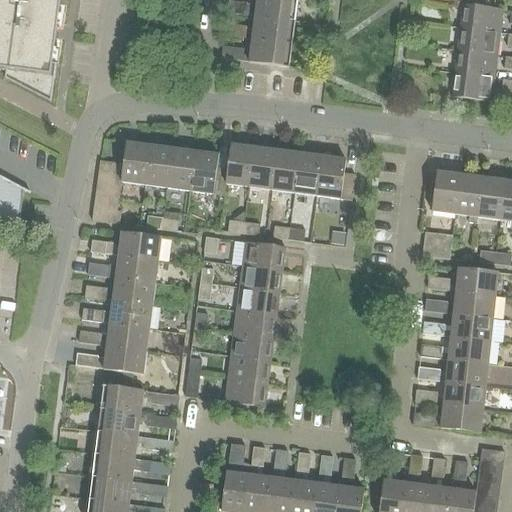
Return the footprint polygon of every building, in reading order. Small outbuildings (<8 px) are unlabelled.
[(60,0),(0,0),(0,70),(5,72),(4,79),(9,78),(48,99),(50,103),(55,61),(53,61),(60,0)] [(228,2),(226,14),(253,18),(294,23),(297,1),(292,0),(255,0),(254,11),(247,11),(248,5),(228,2)] [(462,6),(459,30),(500,35),(503,11),(462,6)] [(225,25),(223,37),(250,41),(291,46),(294,23),(253,18),(251,34),(244,33),(245,28),(225,25)] [(500,35),(459,30),(457,52),(497,57),(500,35)] [(291,46),(250,41),(248,57),(241,56),(242,51),(221,48),(220,59),(248,63),(247,64),(288,69),(291,46)] [(497,57),(457,52),(454,75),(494,80),(497,57)] [(511,59),(505,58),(503,70),(511,70),(511,59)] [(494,80),(454,75),(451,99),(491,104),(494,80)] [(511,82),(502,82),(500,93),(511,94),(511,82)] [(125,143),(122,165),(121,177),(120,183),(143,186),(149,146),(125,143)] [(149,146),(143,186),(166,189),(171,150),(149,146)] [(230,146),(227,171),(225,185),(248,188),(253,149),(230,146)] [(253,149),(248,188),(271,191),(276,152),(253,149)] [(171,150),(166,189),(189,192),(194,153),(171,150)] [(276,152),(271,191),(293,194),(298,155),(276,152)] [(194,153),(189,192),(223,197),(225,185),(227,171),(216,170),(217,156),(194,153)] [(298,155),(293,194),(316,197),(321,158),(298,155)] [(350,202),(354,175),(343,174),(344,161),(321,158),(316,197),(350,202)] [(122,165),(99,162),(97,174),(121,177),(122,165)] [(431,213),(455,216),(460,176),(436,173),(431,213)] [(119,189),(120,183),(121,177),(97,174),(96,186),(119,189)] [(477,225),(477,219),(483,179),(460,176),(455,216),(469,218),(468,224),(477,225)] [(0,220),(17,223),(17,222),(17,221),(21,191),(29,195),(29,194),(0,178),(0,220)] [(483,179),(477,219),(500,222),(505,182),(483,179)] [(511,182),(505,182),(500,222),(511,223),(511,182)] [(94,197),(118,200),(119,189),(96,186),(94,197)] [(116,212),(118,200),(94,197),(93,209),(116,212)] [(120,212),(116,212),(93,209),(91,221),(118,225),(120,212)] [(145,229),(160,231),(162,219),(147,217),(145,229)] [(162,219),(160,231),(176,233),(177,221),(162,219)] [(226,233),(242,235),(243,224),(228,222),(226,233)] [(243,224),(242,235),(257,237),(259,226),(243,224)] [(272,239),(287,241),(289,230),(273,228),(272,239)] [(289,230),(287,241),(302,244),(304,232),(289,230)] [(160,239),(120,233),(118,250),(111,249),(112,244),(91,242),(90,253),(117,257),(157,262),(160,239)] [(331,234),(330,245),(343,247),(345,235),(331,234)] [(451,237),(424,234),(423,246),(450,249),(451,237)] [(205,239),(202,254),(214,256),(217,241),(205,239)] [(241,268),(281,273),(284,250),(245,244),(241,268)] [(422,258),(425,259),(449,261),(450,249),(423,246),(422,258)] [(479,264),(494,266),(496,254),(480,252),(479,264)] [(496,254),(494,266),(510,267),(511,256),(496,254)] [(86,277),(114,281),(154,285),(157,262),(117,257),(114,274),(108,273),(108,268),(88,265),(86,277)] [(279,296),(281,273),(241,268),(239,281),(238,291),(279,296)] [(213,271),(200,269),(198,285),(211,287),(213,271)] [(497,281),(498,274),(457,270),(455,281),(455,287),(448,286),(449,281),(428,278),(426,290),(454,293),(496,298),(497,281)] [(154,285),(114,281),(112,297),(105,296),(106,290),(85,288),(84,299),(111,303),(151,308),(154,285)] [(198,285),(196,301),(209,302),(211,287),(198,285)] [(276,318),(279,296),(238,291),(235,313),(276,318)] [(426,302),(424,313),(452,316),(493,320),(496,298),(454,293),(452,309),(446,308),(446,304),(426,302)] [(151,308),(111,303),(109,319),(103,318),(103,313),(82,311),(81,322),(108,326),(148,331),(151,308)] [(273,341),(276,318),(235,313),(233,336),(273,341)] [(195,315),(193,331),(205,333),(207,317),(195,315)] [(423,324),(422,336),(449,339),(491,343),(493,320),(452,316),(450,332),(443,332),(444,327),(423,324)] [(79,333),(77,344),(106,348),(146,354),(148,331),(108,326),(106,342),(100,341),(100,336),(79,333)] [(203,347),(205,333),(193,331),(191,346),(203,347)] [(270,363),(273,341),(233,336),(230,358),(270,363)] [(421,347),(419,359),(447,362),(488,366),(491,343),(449,339),(447,355),(441,355),(441,349),(421,347)] [(75,368),(79,368),(87,369),(102,371),(103,372),(133,376),(143,377),(146,354),(106,348),(103,365),(97,364),(98,359),(77,356),(75,368)] [(267,386),(270,363),(230,358),(227,381),(267,386)] [(189,361),(187,376),(200,378),(201,362),(189,361)] [(418,370),(417,382),(445,385),(486,388),(488,366),(447,362),(445,378),(439,377),(439,372),(418,370)] [(107,388),(120,390),(120,386),(132,387),(133,376),(103,372),(102,371),(87,369),(86,375),(108,378),(107,388)] [(197,400),(200,378),(187,376),(185,399),(197,400)] [(264,409),(267,386),(227,381),(224,404),(264,409)] [(416,392),(415,404),(442,407),(483,411),(486,388),(445,385),(443,401),(436,400),(437,394),(416,392)] [(103,388),(100,411),(141,416),(143,401),(149,401),(149,406),(158,407),(159,396),(144,394),(143,393),(120,390),(107,388),(103,388)] [(440,430),(480,434),(483,411),(442,407),(440,423),(434,422),(435,417),(414,414),(412,427),(440,430)] [(141,416),(100,411),(98,434),(138,439),(140,423),(146,424),(146,428),(155,429),(157,418),(141,417),(141,416)] [(173,443),(138,439),(98,434),(95,457),(135,462),(137,445),(143,446),(143,451),(171,454),(173,443)] [(241,447),(231,446),(227,473),(226,473),(220,511),(244,511),(249,476),(233,474),(234,467),(239,468),(241,447)] [(264,450),(253,449),(249,476),(244,511),(267,511),(272,479),(255,477),(256,470),(261,471),(264,450)] [(502,466),(504,455),(504,454),(481,451),(479,463),(502,466)] [(287,453),(275,452),(272,479),(267,511),(290,511),(294,482),(278,480),(279,473),(284,474),(287,453)] [(309,456),(298,454),(294,482),(290,511),(313,511),(316,485),(300,483),(301,476),(306,477),(309,456)] [(399,455),(388,454),(384,482),(383,482),(378,511),(402,511),(406,484),(390,482),(391,475),(396,476),(399,455)] [(135,462),(95,457),(92,479),(132,484),(134,469),(140,470),(140,474),(150,475),(151,464),(135,462)] [(421,458),(410,457),(406,484),(402,511),(425,511),(429,487),(413,485),(414,478),(418,479),(421,458)] [(332,459),(320,458),(316,485),(313,511),(336,511),(339,488),(323,486),(324,479),(329,480),(332,459)] [(445,461),(433,460),(429,487),(425,511),(448,511),(451,490),(436,488),(437,481),(442,482),(445,461)] [(352,483),(355,462),(343,461),(339,488),(336,511),(359,511),(363,491),(345,489),(346,482),(352,483)] [(472,511),(473,510),(475,498),(475,493),(458,491),(459,484),(465,485),(467,464),(455,463),(451,490),(448,511),(472,511)] [(501,478),(502,466),(479,463),(478,475),(501,478)] [(59,464),(58,473),(65,474),(66,465),(59,464)] [(499,490),(501,478),(478,475),(476,487),(499,490)] [(148,486),(132,484),(92,479),(89,502),(129,507),(131,491),(138,492),(137,496),(147,498),(148,486)] [(476,487),(475,493),(475,498),(498,501),(499,490),(476,487)] [(489,511),(496,511),(498,501),(475,498),(473,510),(489,511)] [(129,507),(89,502),(87,511),(145,511),(145,510),(129,508),(129,507)]
